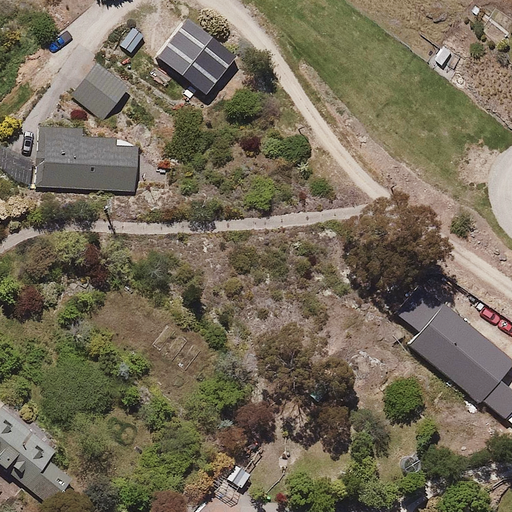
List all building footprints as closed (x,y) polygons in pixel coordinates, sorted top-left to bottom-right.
[(351,0),(343,0),(337,8),(386,43),(395,31),(351,0)] [(97,62),(71,93),(107,123),(133,92),(97,62)] [(41,126),(37,187),(138,194),(141,148),(85,145),(86,129),(41,126)] [(511,364),(440,307),(408,346),(503,423),(511,411),(511,393),(499,383),(511,365),(511,364)] [(0,401),(0,467),(7,473),(11,467),(31,484),(59,450),(0,401)]
